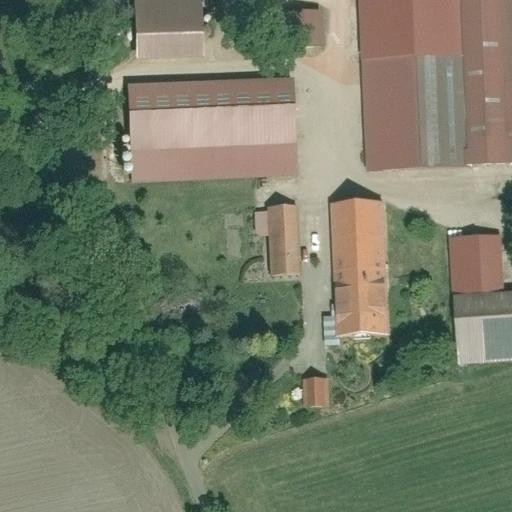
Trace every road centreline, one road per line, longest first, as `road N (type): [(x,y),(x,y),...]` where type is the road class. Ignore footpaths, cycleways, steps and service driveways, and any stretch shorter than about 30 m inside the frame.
road 1 (residential): [(511,184),(397,191),(350,169),(314,68),(81,75),(35,90)]
road 2 (residential): [(207,511),(130,275),(35,90)]
